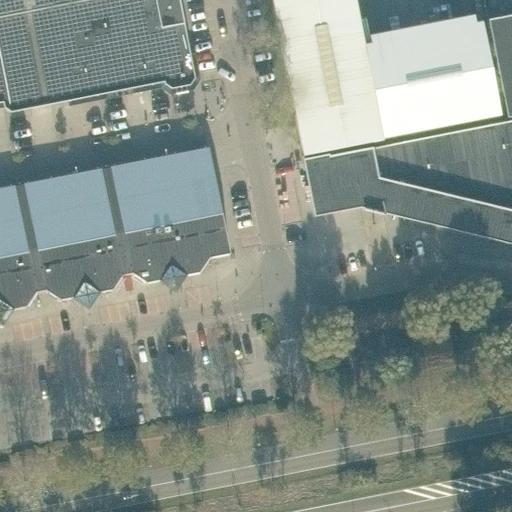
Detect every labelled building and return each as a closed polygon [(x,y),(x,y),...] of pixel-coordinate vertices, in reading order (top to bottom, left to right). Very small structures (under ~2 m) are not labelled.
[(0,0),(0,102),(3,102),(4,108),(11,113),(164,83),(164,85),(171,90),(190,86),(194,79),(183,25),(178,0),(0,0)] [(382,139),(364,46),(354,0),(272,0),(303,157),(382,141),(382,139)] [(489,21),(487,21),(506,119),(511,118),(511,18),(490,23),(489,21)] [(382,139),(384,139),(475,121),(497,117),(498,117),(500,116),(499,114),(499,112),(495,92),(487,53),(482,23),(453,29),(398,39),(364,46),(382,139)] [(511,121),(304,162),(315,216),(380,203),(383,215),(384,214),(384,213),(511,244),(511,121)] [(229,256),(212,170),(208,148),(126,164),(150,284),(198,275),(208,260),(229,256)] [(146,285),(150,284),(126,164),(74,174),(98,294),(112,292),(122,277),(131,275),(146,285)] [(59,302),(98,294),(74,174),(0,188),(0,204),(15,280),(35,294),(44,292),(59,302)] [(35,294),(15,280),(0,204),(0,313),(25,309),(35,294)]
